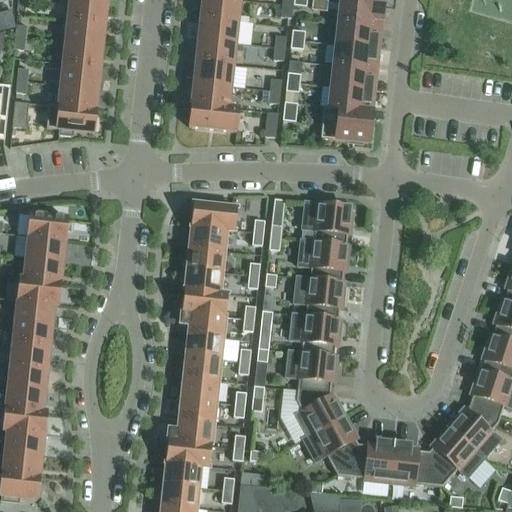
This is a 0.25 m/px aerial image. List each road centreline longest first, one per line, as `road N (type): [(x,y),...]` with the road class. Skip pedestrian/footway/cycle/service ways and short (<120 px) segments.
road 1 (residential): [(388,178),(367,377),(375,398),(398,408),(420,403),(441,376),(500,196)]
road 2 (residential): [(128,233),(89,374),(99,505)]
road 3 (residential): [(99,505),(137,371),(128,233)]
road 4 (residential): [(134,178),(388,178)]
road 5 (residential): [(154,0),(134,178)]
road 6 (residential): [(408,0),(388,178)]
road 7 (residential): [(0,192),(134,178)]
